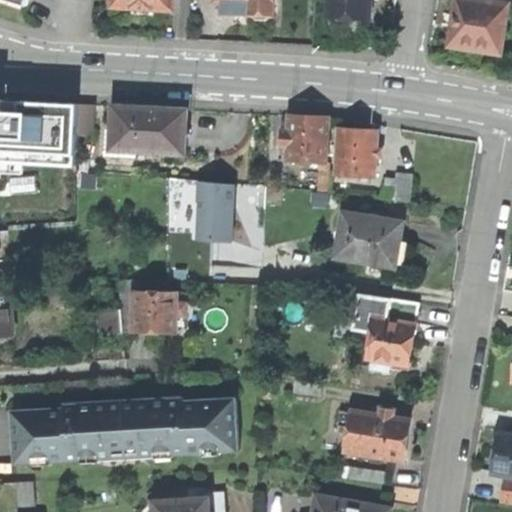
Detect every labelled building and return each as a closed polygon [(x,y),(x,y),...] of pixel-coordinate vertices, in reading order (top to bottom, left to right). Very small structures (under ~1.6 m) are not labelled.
[(174,10),(174,0),(113,0),(113,6),(134,7),(134,14),(145,15),(154,15),(155,9),(174,10)] [(274,0),(214,0),(215,2),(224,3),(223,14),(252,16),(274,16),(274,0)] [(328,0),(327,19),(349,21),(370,22),(371,0),(328,0)] [(468,52),(501,57),(509,7),(509,0),(482,0),(482,2),(470,0),(457,0),(449,49),(468,52)] [(79,104),(12,101),(0,100),(0,161),(76,166),(78,135),(79,104)] [(96,105),(79,104),(78,135),(95,135),(96,105)] [(149,111),(114,109),(113,132),(117,132),(116,153),(186,156),(188,113),(149,111)] [(303,119),(290,119),(290,124),(285,124),(285,133),(282,133),(281,148),(289,149),(288,163),(322,164),(321,193),(331,194),(331,184),(332,165),(328,165),(330,120),(303,119)] [(365,131),(341,131),(339,178),(378,179),(379,132),(365,131)] [(398,187),(387,186),(386,200),(413,203),(416,176),(399,174),(398,187)] [(235,183),(199,182),(198,201),(200,201),(198,240),(232,242),(234,209),(235,183)] [(340,184),(331,184),(331,194),(339,195),(340,184)] [(406,224),(347,214),(339,259),(398,270),(402,247),(406,224)] [(0,271),(0,283),(11,283),(24,282),(23,270),(0,271)] [(143,280),(120,279),(122,309),(123,330),(146,332),(178,334),(178,318),(188,318),(188,304),(186,304),(186,297),(180,297),(179,293),(167,294),(143,292),(143,280)] [(0,283),(0,336),(14,336),(11,283),(0,283)] [(422,305),(361,295),(353,342),(372,345),(369,359),(377,361),(376,369),(392,372),(393,364),(411,367),(415,344),(422,305)] [(102,332),(123,330),(122,309),(100,311),(102,332)] [(327,385),(300,382),(298,397),(325,401),(327,385)] [(73,402),(64,402),(64,407),(12,410),(15,463),(238,451),(235,398),(184,400),(184,396),(171,397),(73,402)] [(354,415),(345,413),(342,428),(351,429),(347,453),(404,463),(408,439),(413,408),(406,406),(404,421),(383,417),(385,403),(371,400),(369,414),(355,412),(354,415)] [(406,406),(385,403),(383,417),(404,421),(406,406)] [(511,436),(501,434),(498,452),(494,474),(507,477),(502,503),(511,504),(511,436)] [(398,475),(347,467),(345,477),(396,486),(398,475)] [(36,483),(3,484),(5,508),(37,506),(36,483)] [(227,511),(226,488),(221,489),(222,494),(209,495),(208,490),(189,492),(191,504),(159,507),(159,511),(227,511)] [(391,511),(392,511),(319,498),(315,511),(391,511)]
